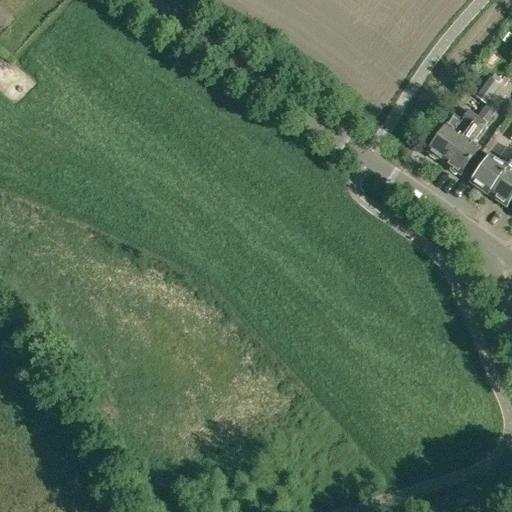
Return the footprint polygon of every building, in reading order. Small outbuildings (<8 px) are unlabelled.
[(489,78),(475,97),(486,105),(500,86),(489,78)] [(500,109),(492,103),(479,121),(477,122),(444,166),(451,170),(450,174),(455,177),(458,176),(461,178),(481,151),(473,146),(500,109)] [(477,122),(479,121),(470,115),(455,134),(447,129),(428,155),(430,157),(430,159),(435,163),(438,162),(444,166),(477,122)] [(472,185),(490,198),(493,194),(511,166),(511,153),(507,150),(498,165),(491,159),(472,185)] [(511,166),(493,194),(490,198),(507,209),(511,201),(511,166)]
